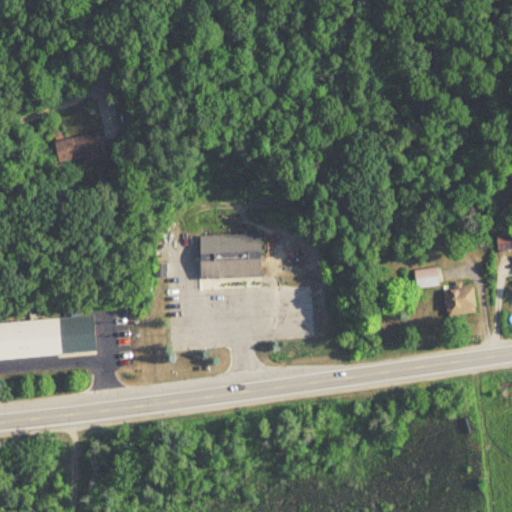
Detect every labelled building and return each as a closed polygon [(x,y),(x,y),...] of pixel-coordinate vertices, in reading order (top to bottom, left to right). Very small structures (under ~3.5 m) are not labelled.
[(94,156),(90,133),(50,141),(55,163),(94,156)] [(100,140),(102,154),(117,153),(116,139),(100,140)] [(258,234),(196,235),(196,279),(258,278),(258,234)] [(437,286),(434,268),(412,271),(415,289),(437,286)] [(442,289),(444,316),(473,314),(472,287),(442,289)] [(91,316),(0,322),(0,360),(93,354),(91,316)]
